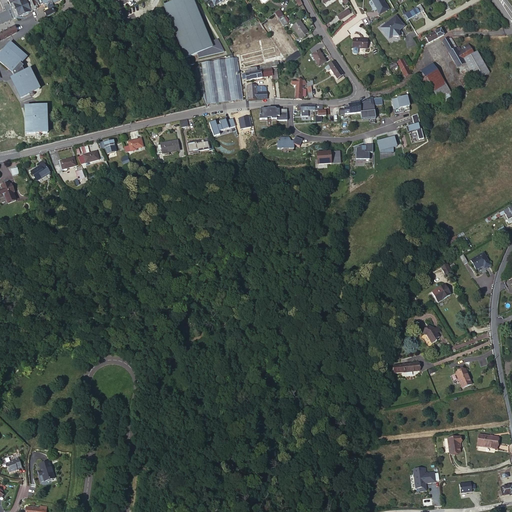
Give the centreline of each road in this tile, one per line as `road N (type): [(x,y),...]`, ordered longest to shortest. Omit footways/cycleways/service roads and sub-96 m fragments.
road 1 (residential): [(0,158),(204,110),(351,97),(350,78),(303,0)]
road 2 (tertiary): [(83,511),(88,372),(113,358),(137,371),(142,390),(127,511)]
road 3 (residential): [(511,424),(493,320),(511,245)]
